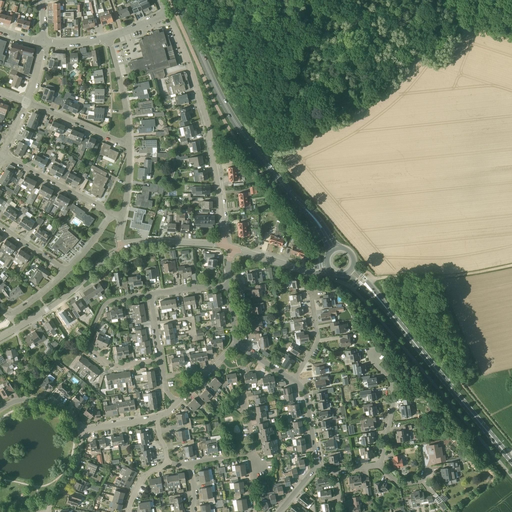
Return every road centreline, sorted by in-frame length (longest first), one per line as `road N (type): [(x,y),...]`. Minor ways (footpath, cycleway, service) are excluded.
road 1 (residential): [(227,247),(209,128),(166,12)]
road 2 (primary): [(300,204),(228,110),(176,0)]
road 3 (primary): [(511,461),(380,301)]
road 4 (residential): [(160,359),(115,366),(87,343),(102,306),(149,293)]
road 5 (secondary): [(0,337),(61,300),(121,247)]
road 6 (track): [(375,277),(511,265)]
road 7 (residential): [(110,213),(1,155)]
